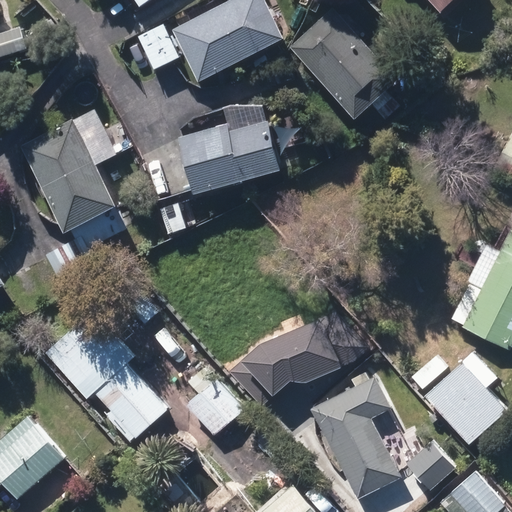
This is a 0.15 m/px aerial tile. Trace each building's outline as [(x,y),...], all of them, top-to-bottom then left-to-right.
[(133,0),(140,11),(155,0),(133,0)] [(240,0),(173,33),(199,84),(284,42),(262,0),(240,0)] [(425,0),(440,15),(456,0),(425,0)] [(292,50),(355,123),(372,107),(386,122),(400,110),(386,94),(398,84),(335,12),(292,50)] [(140,41),(155,72),(178,61),(163,29),(140,41)] [(0,37),(0,60),(28,51),(21,31),(0,37)] [(48,257),(65,293),(107,272),(95,247),(123,234),(112,211),(116,209),(95,167),(115,157),(93,113),(22,148),(65,236),(73,232),(78,243),(48,257)] [(178,141),(193,197),(281,173),(267,126),(229,136),(227,128),(178,141)] [(511,139),(495,171),(511,180),(511,139)] [(464,324),(510,347),(511,344),(511,224),(500,248),(487,241),(469,279),(483,286),(464,324)] [(121,294),(146,323),(158,312),(133,283),(121,294)] [(108,414),(131,440),(168,409),(126,362),(133,356),(94,311),(48,350),(89,396),(95,390),(113,410),(108,414)] [(162,326),(151,335),(175,363),(186,353),(162,326)] [(489,386),(497,379),(476,353),(425,395),(468,447),(510,411),(489,386)] [(188,402),(215,433),(245,408),(219,376),(216,379),(206,367),(190,380),(200,392),(188,402)] [(312,404),(359,496),(402,475),(371,414),(392,404),(376,372),(312,404)] [(0,484),(5,480),(18,496),(65,456),(30,414),(0,439),(0,484)] [(409,462),(432,487),(455,467),(433,442),(409,462)] [(441,499),(451,511),(511,511),(511,510),(476,469),(441,499)] [(205,511),(208,509),(178,476),(158,494),(175,511),(205,511)] [(259,511),(320,511),(294,482),(259,511)]
